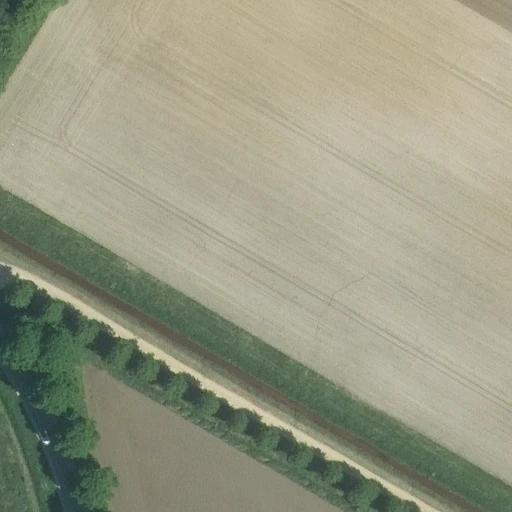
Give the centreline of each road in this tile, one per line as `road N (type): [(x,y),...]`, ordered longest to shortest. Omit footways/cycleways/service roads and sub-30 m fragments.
road 1 (track): [(0,270),(78,306),(429,511)]
road 2 (tertiary): [(74,511),(55,439),(0,345)]
